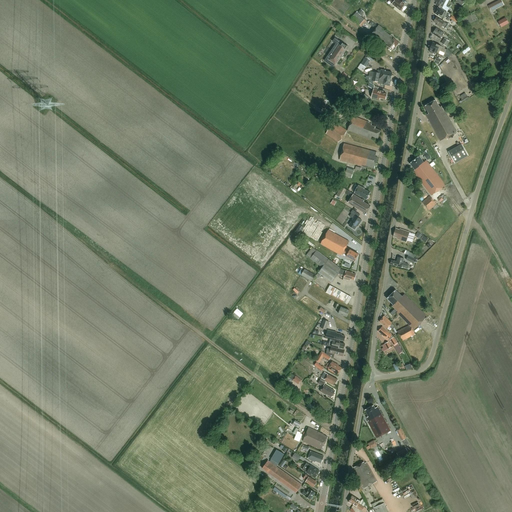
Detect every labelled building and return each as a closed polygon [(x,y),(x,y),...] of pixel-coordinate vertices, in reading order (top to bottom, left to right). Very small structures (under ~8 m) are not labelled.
[(396,7),(400,11),(405,5),(399,1),(400,0),(399,0),(388,0),(393,3),(392,4),(396,7)] [(442,8),(446,0),(435,0),(435,2),(437,3),(436,5),(442,8)] [(491,12),(504,5),(501,0),(499,0),(488,6),(491,12)] [(387,5),(381,15),(402,28),(407,19),(393,11),(394,9),(387,5)] [(446,13),(438,8),(437,8),(437,10),(436,11),(437,11),(437,12),(436,14),(443,19),(444,18),(448,21),(450,18),(451,18),(452,16),(453,16),(447,12),(446,13)] [(373,11),(369,16),(374,19),(378,13),(373,11)] [(356,13),(351,19),(361,27),(366,21),(356,13)] [(447,29),(449,25),(447,23),(446,24),(437,17),(436,18),(435,18),(435,19),(435,20),(434,22),(437,24),(437,25),(441,28),(442,26),(447,29)] [(509,24),(506,18),(498,22),(501,28),(509,24)] [(379,25),(373,32),(370,36),(386,48),(387,46),(394,51),(396,48),(399,44),(392,38),(393,38),(390,36),(385,32),(386,31),(379,25)] [(440,39),(444,34),(436,29),(433,34),(440,39)] [(336,44),(325,61),(333,67),(347,46),(335,38),(333,42),(336,44)] [(446,47),(449,42),(444,39),(441,44),(446,47)] [(445,53),(446,50),(442,47),(433,43),(433,44),(432,44),(431,45),(431,46),(431,48),(430,48),(430,50),(430,51),(430,52),(435,55),(436,53),(439,55),(440,51),(445,53)] [(368,64),(370,61),(366,58),(361,64),(366,68),(368,64)] [(390,80),(391,80),(392,73),(385,72),(386,71),(381,70),(380,74),(374,72),(373,78),(383,79),(389,80),(390,80)] [(373,85),(374,82),(379,83),(378,84),(390,86),(391,80),(390,80),(389,80),(383,79),(373,78),(367,76),(365,78),(369,82),(373,85)] [(378,87),(375,86),(369,83),(368,87),(373,90),(371,98),(379,100),(380,98),(386,100),(387,95),(383,93),(383,92),(378,90),(378,87)] [(462,103),(469,99),(465,93),(460,96),(462,100),(460,101),(462,103)] [(440,141),(457,132),(445,112),(444,112),(441,107),(440,108),(436,100),(425,106),(429,114),(426,115),(440,141)] [(353,116),(348,131),(371,140),(372,136),(378,139),(381,131),(375,129),(376,127),(372,126),(372,125),(369,123),(370,123),(353,116)] [(338,143),(341,141),(347,132),(333,123),(326,135),(338,143)] [(368,167),(371,168),(375,169),(378,158),(375,157),(377,153),(344,144),(340,162),(367,169),(368,167)] [(462,146),(449,153),(455,163),(468,156),(462,146)] [(416,175),(428,191),(432,196),(445,186),(443,182),(426,161),(424,163),(419,157),(410,164),(415,170),(413,171),(416,175)] [(351,179),(354,172),(347,170),(345,176),(351,179)] [(300,176),(295,183),(301,188),(302,187),(303,188),(306,184),(304,183),(306,180),(300,176)] [(355,193),(367,200),(370,193),(364,190),(365,189),(359,186),(355,193)] [(341,199),(346,190),(341,187),(336,196),(341,199)] [(366,214),(371,207),(363,202),(364,201),(353,195),(348,203),(366,214)] [(429,210),(437,204),(430,196),(422,202),(429,210)] [(349,226),(355,230),(358,224),(359,225),(362,220),(358,218),(360,215),(353,210),(351,213),(352,214),(350,217),(353,219),(349,226)] [(298,236),(302,231),(304,228),(300,225),(294,233),(298,236)] [(410,233),(402,230),(401,231),(396,229),(393,237),(397,238),(397,239),(406,242),(410,233)] [(345,250),(349,242),(328,230),(320,244),(341,256),(343,253),(347,255),(346,257),(355,261),(359,255),(350,250),(349,252),(345,250)] [(418,231),(415,236),(423,241),(425,237),(423,235),(424,234),(418,231)] [(249,243),(245,247),(255,255),(259,250),(249,243)] [(312,248),(306,256),(322,268),(316,276),(319,278),(321,275),(332,282),(338,274),(339,274),(344,275),(343,279),(350,281),(350,279),(354,281),(356,275),(352,273),(340,269),(329,260),(328,260),(312,248)] [(392,260),(390,265),(402,268),(402,267),(407,268),(408,264),(403,263),(404,259),(398,257),(397,262),(392,260)] [(305,269),(301,275),(312,281),(315,276),(305,269)] [(326,293),(347,305),(351,297),(330,286),(326,293)] [(415,334),(411,328),(414,330),(427,317),(404,295),(402,297),(396,290),(387,299),(394,305),(392,306),(398,312),(397,313),(410,326),(397,332),(402,341),(415,334)] [(338,314),(347,317),(349,311),(338,306),(339,305),(336,304),(334,308),(340,310),(338,314)] [(387,329),(392,324),(391,323),(384,316),(379,322),(387,329)] [(392,335),(383,327),(378,331),(383,335),(382,336),(387,340),(389,339),(392,335)] [(339,340),(344,341),(345,337),(342,336),(342,335),(336,333),(336,332),(328,330),(326,337),(339,340)] [(394,346),(398,343),(392,335),(389,339),(394,346)] [(343,350),(345,344),(339,343),(340,342),(330,339),(328,346),(343,350)] [(388,342),(382,346),(385,351),(388,349),(390,353),(393,351),(391,348),(391,347),(388,342)] [(333,359),(334,354),(343,357),(345,351),(331,347),(331,349),(327,348),(326,352),(326,354),(333,359)] [(338,375),(342,368),(338,366),(338,365),(332,362),(331,364),(329,363),(328,364),(327,364),(325,368),(328,369),(328,370),(328,371),(335,374),(338,375)] [(321,371),(324,368),(316,363),(314,366),(321,371)] [(321,378),(335,386),(338,380),(324,372),(321,378)] [(323,387),(320,392),(327,395),(332,398),(335,392),(324,385),(325,383),(320,380),(318,384),(323,387)] [(377,438),(390,431),(378,407),(375,408),(374,406),(365,410),(368,417),(367,418),(369,421),(368,421),(377,438)] [(303,434),(298,432),(299,428),(296,427),(294,433),(296,434),(295,440),(301,441),(303,434)] [(327,437),(324,435),(308,428),(303,441),(322,450),(327,437)] [(375,440),(368,443),(371,449),(378,445),(375,440)] [(409,455),(406,449),(397,454),(400,460),(409,455)] [(302,485),(277,467),(284,454),(277,450),(270,462),(268,461),(262,468),(266,471),(268,472),(296,493),(302,485)] [(316,461),(321,464),(324,457),(311,451),(309,455),(308,455),(306,458),(308,459),(315,462),(316,461)] [(298,461),(301,457),(295,453),(292,458),(298,461)] [(364,462),(354,468),(357,474),(356,474),(360,482),(364,489),(366,487),(368,491),(371,489),(369,486),(377,482),(366,463),(365,464),(364,462)] [(315,478),(320,471),(311,466),(306,463),(302,469),(306,472),(315,478)] [(314,487),(317,483),(311,479),(306,475),(303,479),(306,481),(305,482),(309,484),(310,484),(314,487)] [(286,498),(288,495),(275,488),(273,490),(286,498)] [(311,500),(315,492),(309,489),(307,493),(304,491),(302,494),(305,496),(311,500)] [(364,507),(366,505),(363,499),(362,500),(361,501),(352,496),(349,502),(353,505),(353,506),(357,508),(362,511),(364,507)] [(388,511),(384,503),(384,504),(382,500),(373,504),(375,507),(373,508),(375,511),(388,511)]
